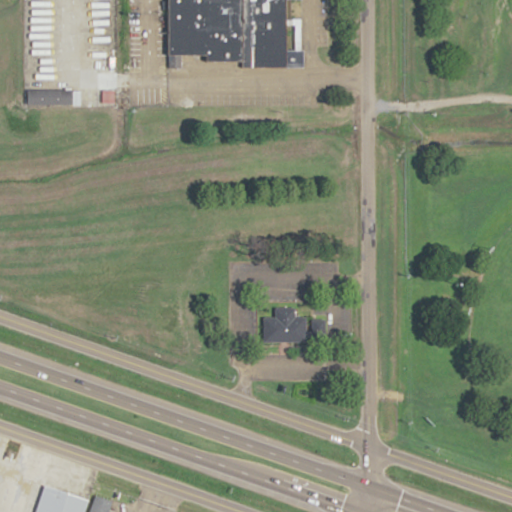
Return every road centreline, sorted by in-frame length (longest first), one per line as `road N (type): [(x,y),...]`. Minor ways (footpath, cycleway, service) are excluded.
road 1 (residential): [(511,498),(0,318)]
road 2 (trunk): [(444,511),(0,356)]
road 3 (residential): [(364,0),(367,446)]
road 4 (trunk): [(0,391),(342,511)]
